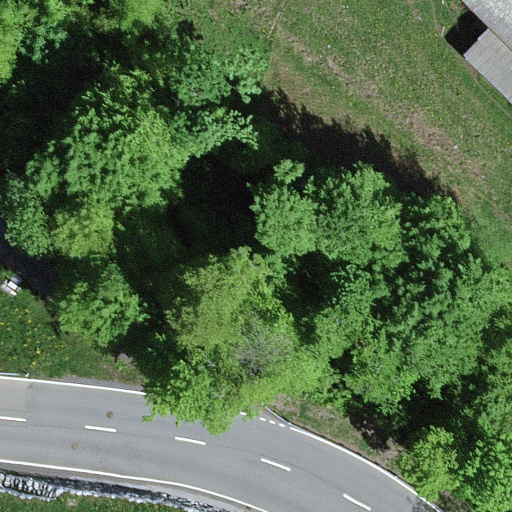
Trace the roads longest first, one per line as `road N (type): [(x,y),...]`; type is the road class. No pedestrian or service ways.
road 1 (secondary): [(0,412),(295,446),(367,471),(422,511)]
road 2 (unknown): [(295,446),(0,231)]
